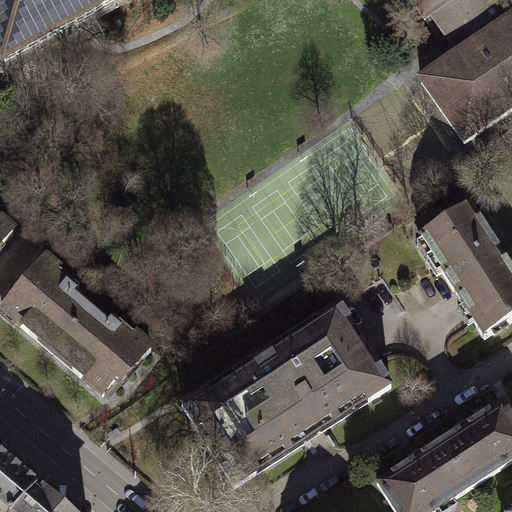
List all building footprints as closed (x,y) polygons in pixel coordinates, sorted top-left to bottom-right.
[(0,0),(0,53),(6,64),(123,0),(0,0)] [(499,0),(408,0),(425,23),(431,19),(458,57),(422,83),(465,144),(511,110),(511,17),(511,18),(501,3),(499,0)] [(511,148),(511,147),(511,128),(502,136),(511,148)] [(511,270),(471,205),(419,237),(431,258),(427,261),(437,277),(442,273),(464,307),(459,310),(469,325),(474,322),(484,339),(511,321),(511,270)] [(0,249),(13,234),(0,223),(0,249)] [(1,313),(53,356),(90,312),(72,297),(78,289),(45,261),(1,313)] [(355,332),(338,306),(316,321),(319,326),(274,355),(272,352),(263,358),(251,366),(253,368),(208,397),(205,392),(181,408),(235,490),(305,444),(301,439),(316,430),(320,435),(392,388),(376,363),(372,365),(351,335),(355,332)] [(53,356),(103,398),(118,380),(124,384),(151,351),(114,320),(108,327),(90,312),(53,356)] [(511,463),(511,419),(502,405),(439,445),(469,492),(511,463)] [(437,511),(469,492),(439,445),(376,486),(392,511),(437,511)] [(0,511),(16,511),(37,488),(0,457),(0,511)] [(65,511),(37,488),(16,511),(65,511)]
